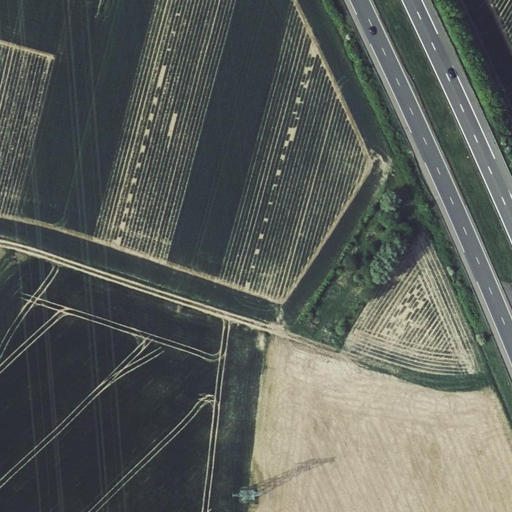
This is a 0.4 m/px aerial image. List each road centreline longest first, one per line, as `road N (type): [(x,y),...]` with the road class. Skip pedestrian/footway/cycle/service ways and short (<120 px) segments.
road 1 (motorway): [(359,0),(511,342)]
road 2 (motorway): [(511,220),(411,0)]
road 3 (track): [(511,122),(456,0)]
